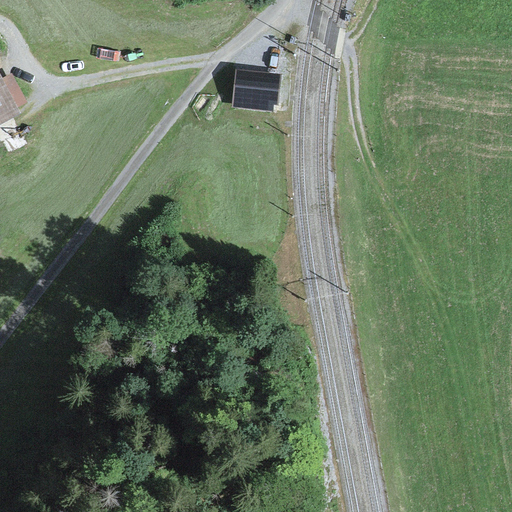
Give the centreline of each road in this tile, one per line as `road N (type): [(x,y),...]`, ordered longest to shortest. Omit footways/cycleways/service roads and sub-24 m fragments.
road 1 (track): [(253,29),(314,18),(348,52),(365,148),(422,252),(465,360),(497,511)]
road 2 (track): [(0,341),(167,122),(280,0)]
road 3 (track): [(221,57),(59,86),(36,76),(0,23)]
